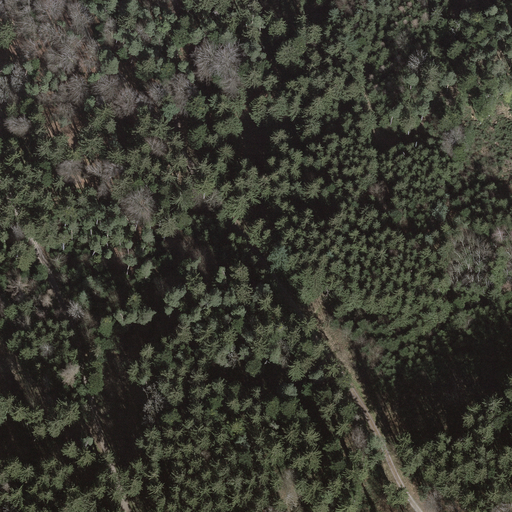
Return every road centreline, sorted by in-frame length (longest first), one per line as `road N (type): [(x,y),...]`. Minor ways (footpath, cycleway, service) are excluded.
road 1 (track): [(423,511),(352,389),(65,0)]
road 2 (track): [(0,181),(62,308),(132,511)]
road 3 (track): [(175,0),(174,140)]
road 4 (track): [(101,439),(0,354)]
